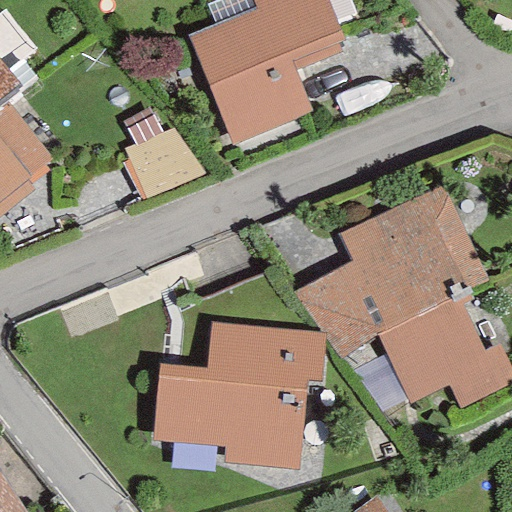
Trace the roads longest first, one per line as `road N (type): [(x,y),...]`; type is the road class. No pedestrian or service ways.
road 1 (residential): [(0,296),(511,97)]
road 2 (residential): [(0,376),(108,511)]
road 3 (residential): [(511,97),(429,0)]
